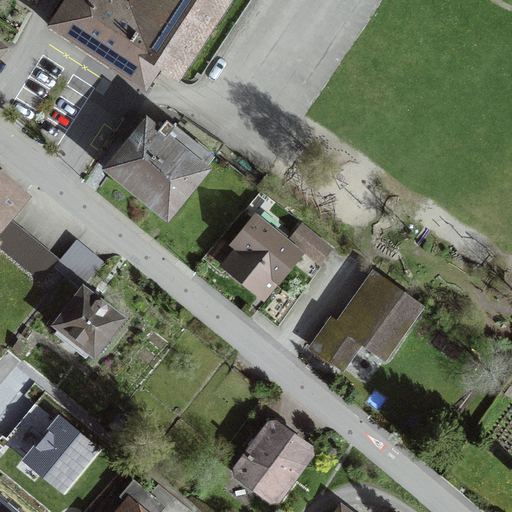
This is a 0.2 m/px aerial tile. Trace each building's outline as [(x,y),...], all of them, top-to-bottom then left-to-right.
[(132,0),(129,6),(120,0),(67,0),(50,26),(145,89),(159,68),(178,80),(230,0),(132,0)] [(110,169),(167,215),(204,170),(147,124),(110,169)] [(0,221),(21,197),(0,179),(0,221)] [(257,221),(237,244),(241,248),(227,264),(264,293),(296,254),(257,221)] [(291,239),(320,262),(330,249),(302,225),(291,239)] [(100,260),(75,241),(59,261),(84,281),(100,260)] [(336,323),(331,319),(311,346),(343,368),(362,342),(385,358),(422,307),(373,272),(372,273),(336,323)] [(84,292),(59,324),(94,352),(119,319),(107,309),(107,308),(107,307),(107,306),(107,305),(107,304),(106,303),(105,302),(104,301),(103,301),(102,300),(101,300),(100,300),(98,300),(97,301),(96,301),(85,292),(84,292)] [(122,435),(134,418),(125,412),(113,428),(122,435)] [(62,486),(93,449),(60,422),(30,459),(62,486)] [(237,474),(272,499),(278,499),(311,454),(310,448),(275,423),(269,423),(236,468),(237,474)] [(159,511),(165,506),(134,480),(120,496),(128,503),(120,511),(159,511)] [(16,511),(0,498),(0,511),(16,511)]
